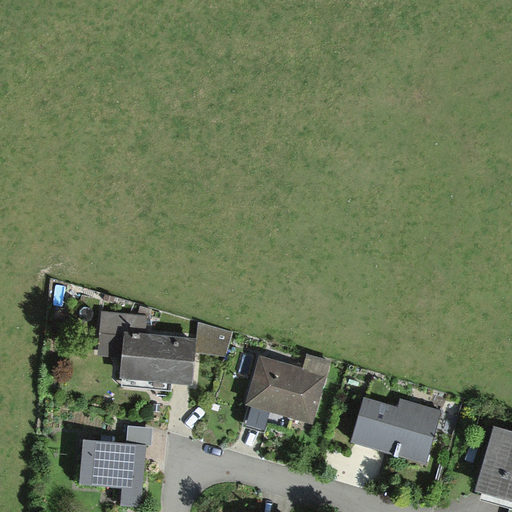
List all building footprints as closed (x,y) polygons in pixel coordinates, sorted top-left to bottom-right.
[(147,315),(101,311),(97,355),(121,357),(119,378),(123,379),(172,383),(181,384),(192,385),(195,353),(197,338),(145,334),(147,315)] [(233,332),(198,322),(197,338),(195,353),(226,357),(233,332)] [(307,354),(303,368),(306,369),(306,370),(326,376),(331,361),(307,354)] [(303,368),(259,355),(245,405),(248,406),(270,412),(293,419),(313,424),(326,376),(306,370),(306,369),(303,368)] [(171,391),(172,383),(123,379),(122,386),(171,391)] [(442,411),(401,399),(398,407),(365,398),(352,442),(374,449),(427,464),(442,411)] [(267,423),(270,412),(248,406),(242,427),(266,434),(269,424),(267,423)] [(293,419),(270,412),(267,423),(269,424),(290,430),(293,419)] [(128,425),(127,443),(146,445),(151,445),(153,427),(128,425)] [(511,431),(493,426),(475,492),(482,493),(511,502),(511,431)] [(127,443),(83,440),(79,484),(122,488),(120,506),(141,508),(146,454),(146,445),(127,443)] [(511,509),(511,502),(482,493),(480,500),(510,508),(511,509)]
